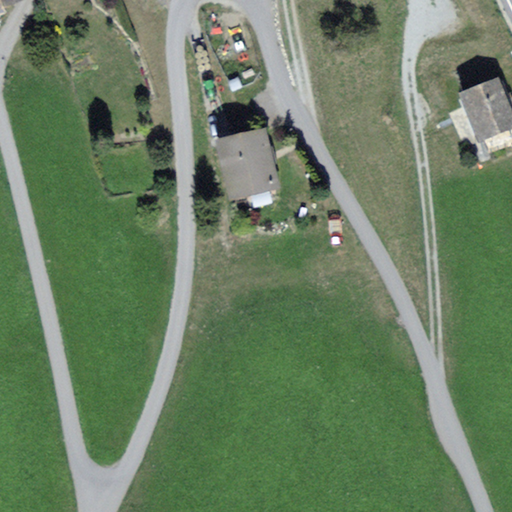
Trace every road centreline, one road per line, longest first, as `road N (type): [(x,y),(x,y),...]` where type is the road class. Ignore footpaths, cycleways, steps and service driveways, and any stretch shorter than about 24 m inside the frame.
road 1 (tertiary): [(486,511),(403,305),(299,117),(247,0)]
road 2 (tertiary): [(181,0),(175,50),(186,188),(183,284),(150,415),(106,511)]
road 3 (residential): [(92,511),(0,126)]
road 4 (track): [(288,0),(307,104),(299,117)]
